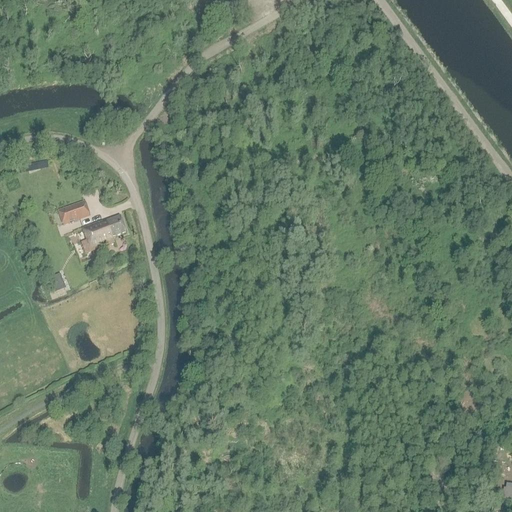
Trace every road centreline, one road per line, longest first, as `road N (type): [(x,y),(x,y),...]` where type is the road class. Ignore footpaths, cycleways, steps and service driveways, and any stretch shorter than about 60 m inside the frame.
road 1 (unclassified): [(114,511),(158,360),(160,306),(146,231),(128,180),(98,152),(40,136),(0,146)]
road 2 (track): [(114,164),(198,60),(303,0)]
road 3 (track): [(387,0),(511,172)]
